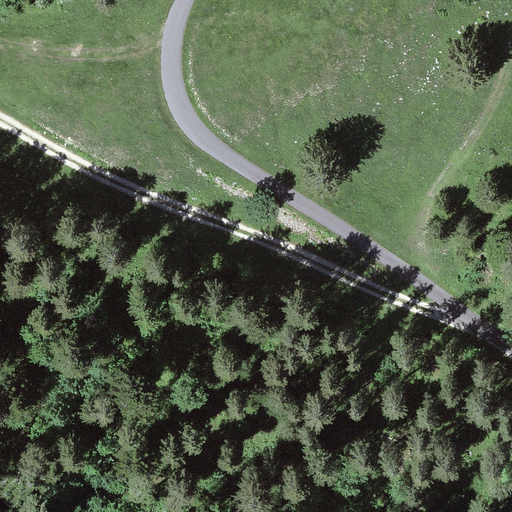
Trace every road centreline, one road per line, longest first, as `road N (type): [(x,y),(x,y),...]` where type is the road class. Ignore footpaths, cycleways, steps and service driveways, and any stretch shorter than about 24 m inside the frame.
road 1 (track): [(479,326),(123,185),(0,120)]
road 2 (track): [(184,0),(170,72),(179,106),(199,135),(413,278)]
road 3 (track): [(413,278),(511,349)]
